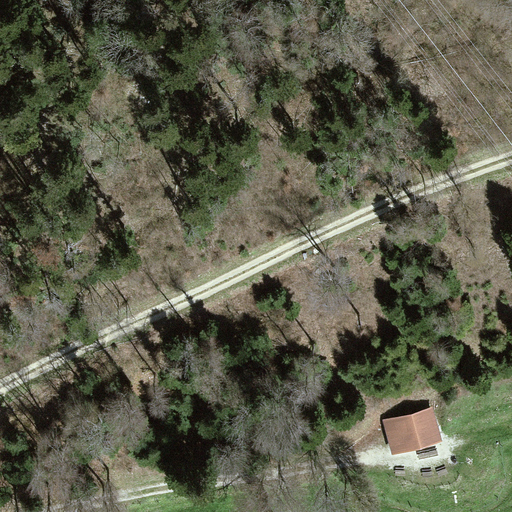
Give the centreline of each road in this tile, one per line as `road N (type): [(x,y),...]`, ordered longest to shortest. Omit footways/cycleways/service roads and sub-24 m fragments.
road 1 (track): [(511,156),(284,247),(0,385)]
road 2 (track): [(42,511),(359,455)]
